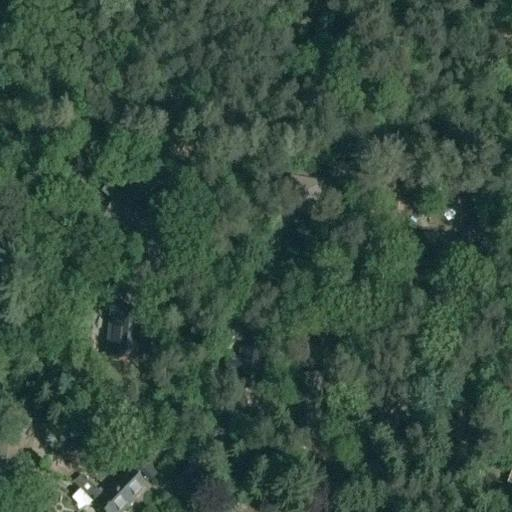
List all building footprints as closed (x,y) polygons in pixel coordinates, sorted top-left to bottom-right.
[(290,179),(284,209),(314,215),(320,185),(290,179)] [(133,235),(143,221),(136,215),(138,212),(113,191),(107,198),(114,204),(102,218),(112,227),(116,222),(124,229),(133,235)] [(419,265),(465,270),(468,241),(451,239),(451,238),(440,237),(440,238),(422,236),(419,265)] [(129,362),(131,311),(108,310),(105,361),(129,362)] [(234,393),(257,397),(264,357),(241,353),(239,362),(226,360),(223,377),(236,380),(234,393)] [(301,382),(303,426),(325,425),(323,381),(301,382)] [(373,406),(372,406),(374,444),(388,444),(386,405),(385,405),(373,406)] [(0,424),(0,428),(18,439),(28,422),(22,419),(8,410),(0,424)] [(460,419),(446,419),(448,451),(474,450),(473,437),(461,438),(460,419)] [(511,422),(507,436),(510,436),(506,448),(504,447),(501,458),(511,462),(511,473),(508,485),(511,486),(511,422)] [(100,511),(121,511),(130,503),(129,503),(143,488),(126,472),(103,498),(81,477),(72,486),(100,511)]
